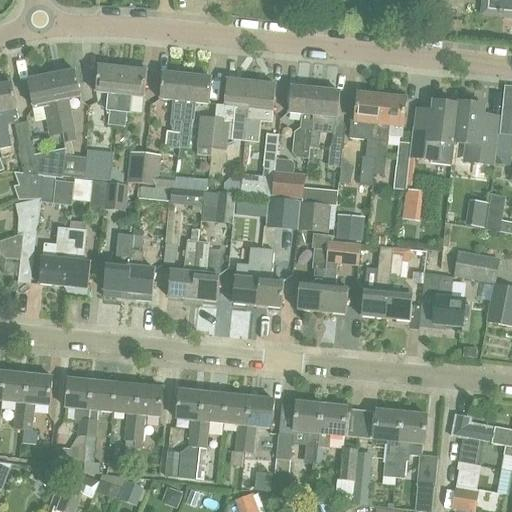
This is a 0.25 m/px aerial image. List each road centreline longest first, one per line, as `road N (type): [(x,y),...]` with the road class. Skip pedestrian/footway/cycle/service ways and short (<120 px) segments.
road 1 (residential): [(511,386),(0,335)]
road 2 (residential): [(39,29),(129,27),(511,66)]
